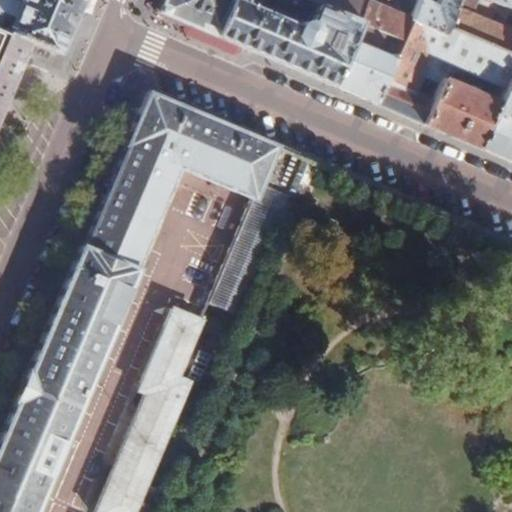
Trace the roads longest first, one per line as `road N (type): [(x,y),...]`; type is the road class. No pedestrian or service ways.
road 1 (residential): [(110,30),(511,200)]
road 2 (residential): [(0,288),(110,30)]
